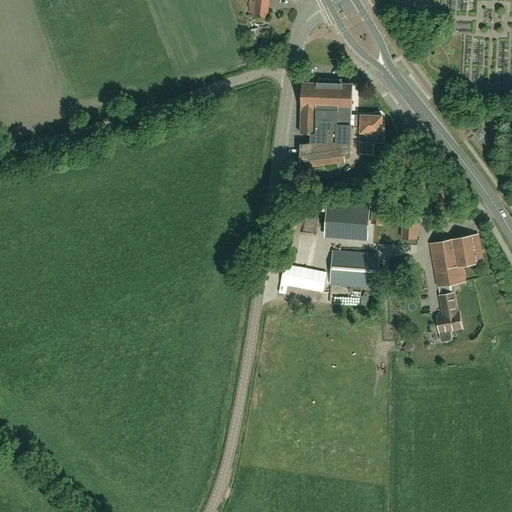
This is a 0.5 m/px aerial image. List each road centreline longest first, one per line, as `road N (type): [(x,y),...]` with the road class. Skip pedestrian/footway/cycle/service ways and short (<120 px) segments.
road 1 (tertiary): [(208,511),(243,382),(289,72)]
road 2 (unclassified): [(0,156),(262,71),(289,72)]
road 3 (secondary): [(511,234),(392,75)]
